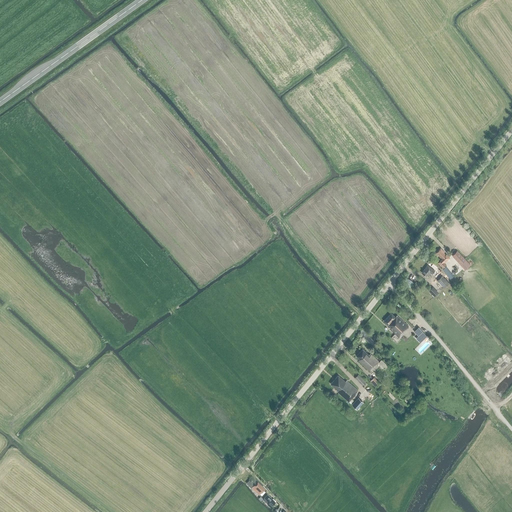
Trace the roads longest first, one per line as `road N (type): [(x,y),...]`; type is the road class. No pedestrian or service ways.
road 1 (tertiary): [(244,465),(389,282)]
road 2 (tertiary): [(389,282),(511,133)]
road 3 (unclassified): [(511,429),(389,282)]
road 4 (primary): [(0,102),(142,0)]
